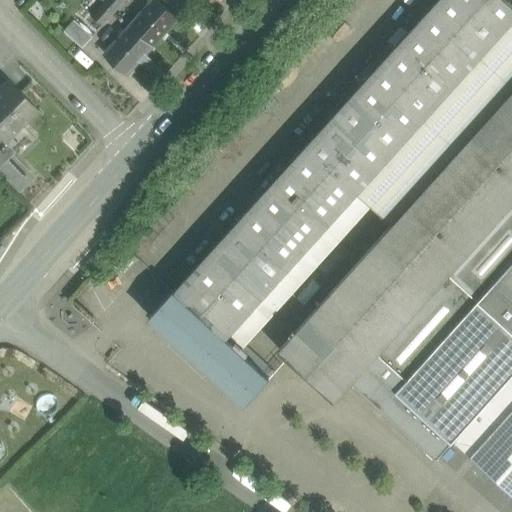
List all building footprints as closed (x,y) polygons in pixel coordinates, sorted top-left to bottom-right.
[(105,0),(104,2),(115,12),(125,0),(105,0)] [(158,0),(152,0),(130,25),(153,47),(179,18),(158,0)] [(439,0),(372,74),(423,121),(511,21),(511,4),(507,0),(439,0)] [(104,2),(92,16),(102,25),(115,12),(104,2)] [(93,36),(75,20),(65,31),(83,47),(93,36)] [(511,21),(423,121),(358,192),(372,205),(393,224),(511,92),(511,21)] [(153,47),(130,25),(104,53),(127,75),(153,47)] [(372,74),(176,290),(227,336),(229,335),(358,192),(423,121),(372,74)] [(7,80),(0,87),(0,139),(2,142),(3,141),(36,108),(8,79),(7,80)] [(511,92),(393,224),(376,243),(432,293),(449,274),(511,204),(511,92)] [(222,146),(214,138),(199,155),(207,162),(222,146)] [(3,141),(2,142),(0,139),(0,153),(7,160),(15,152),(3,141)] [(358,192),(229,335),(243,348),(372,205),(358,192)] [(511,204),(449,274),(479,301),(508,268),(511,268),(511,204)] [(376,243),(279,350),(335,401),(352,382),(368,364),(432,293),(376,243)] [(479,301),(449,274),(432,293),(368,364),(453,441),(511,374),(511,268),(508,268),(479,301)] [(269,378),(173,291),(150,317),(153,320),(151,323),(157,328),(159,325),(245,404),(269,378)] [(453,441),(368,364),(352,382),(437,459),(453,441)] [(511,374),(453,441),(470,457),(511,410),(511,374)] [(511,410),(470,457),(511,494),(511,410)]
